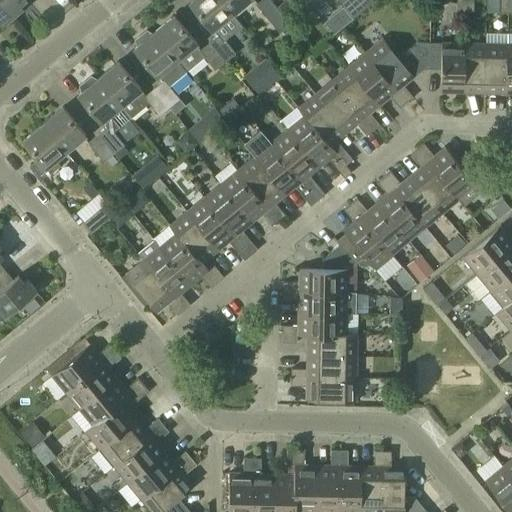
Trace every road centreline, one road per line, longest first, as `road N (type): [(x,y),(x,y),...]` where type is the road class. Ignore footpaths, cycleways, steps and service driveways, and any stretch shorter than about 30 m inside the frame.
road 1 (residential): [(258,263),(420,129),(511,130)]
road 2 (residential): [(264,421),(387,424),(415,435),(479,511)]
road 3 (residential): [(264,421),(267,306),(258,263)]
road 4 (residential): [(0,168),(97,289)]
road 5 (residential): [(113,0),(0,93)]
road 6 (residential): [(152,347),(204,411),(264,421)]
road 7 (residential): [(152,347),(258,263)]
road 8 (residential): [(0,370),(97,289)]
